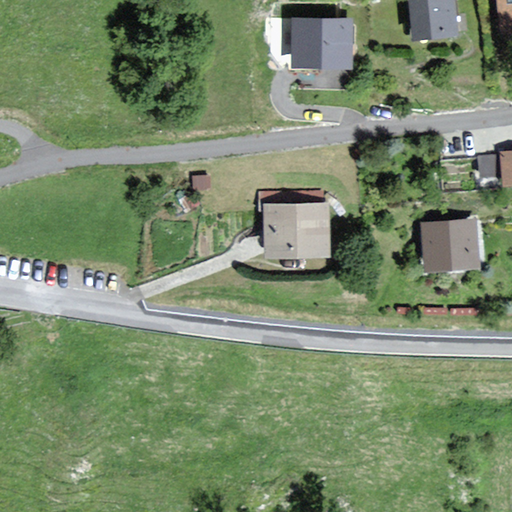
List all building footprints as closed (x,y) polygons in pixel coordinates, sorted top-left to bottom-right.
[(451,0),(412,0),(411,0),(414,34),(455,30),(451,0)] [(511,0),(498,0),(502,29),(511,27),(511,0)] [(350,20),(293,19),(292,64),(349,65),(350,20)] [(511,181),(511,151),(502,153),(504,183),(511,181)] [(326,204),(267,207),(269,253),(328,251),(326,204)] [(474,220),(423,224),(426,268),(477,264),(474,220)]
